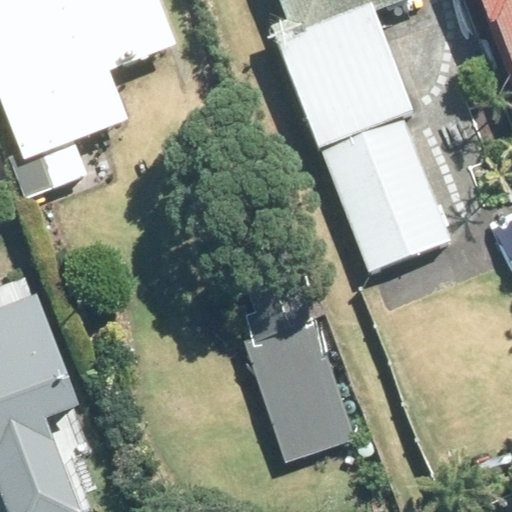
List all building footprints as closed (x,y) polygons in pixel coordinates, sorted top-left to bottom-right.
[(78,161),(135,140),(115,91),(183,64),(157,0),(51,0),(0,20),(0,96),(27,166),(16,171),(33,212),(72,198),(87,185),(78,161)] [(412,138),(423,134),(385,35),(445,11),(440,0),(278,0),(296,44),(281,50),(376,290),(459,258),(412,138)] [(511,0),(484,0),(499,39),(506,38),(511,52),(511,0)] [(0,197),(1,197),(0,193),(0,246),(12,242),(0,208),(0,197)] [(61,461),(53,442),(73,434),(60,398),(38,405),(10,329),(0,332),(0,503),(4,502),(7,511),(83,511),(63,460),(61,461)] [(256,345),(258,354),(248,357),(288,473),(363,448),(335,366),(329,367),(318,339),(296,346),(291,332),(256,345)]
